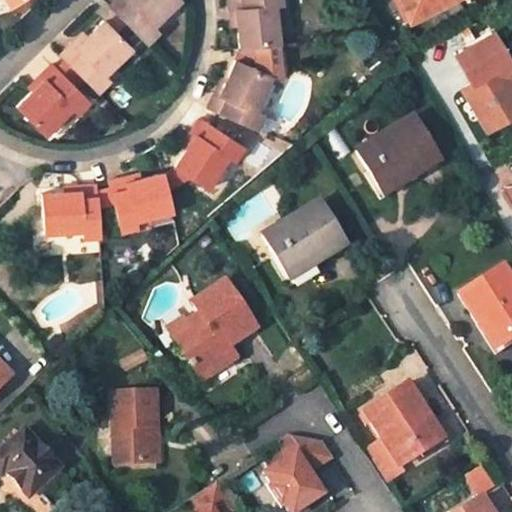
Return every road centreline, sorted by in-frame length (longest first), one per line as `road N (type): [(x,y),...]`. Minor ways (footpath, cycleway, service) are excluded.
road 1 (residential): [(198,0),(191,69),(179,96),(143,135),(65,157),(0,138)]
road 2 (residential): [(391,284),(511,469)]
road 3 (residential): [(263,431),(315,407),(383,511)]
